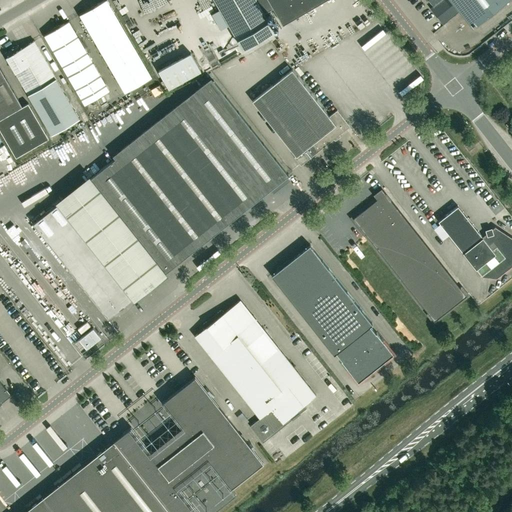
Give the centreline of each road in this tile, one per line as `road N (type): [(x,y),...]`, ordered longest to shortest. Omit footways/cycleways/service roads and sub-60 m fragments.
road 1 (unclassified): [(0,444),(453,87)]
road 2 (unknown): [(243,253),(347,381),(364,384),(400,359),(400,339),(296,211)]
road 3 (primary): [(325,511),(511,364)]
